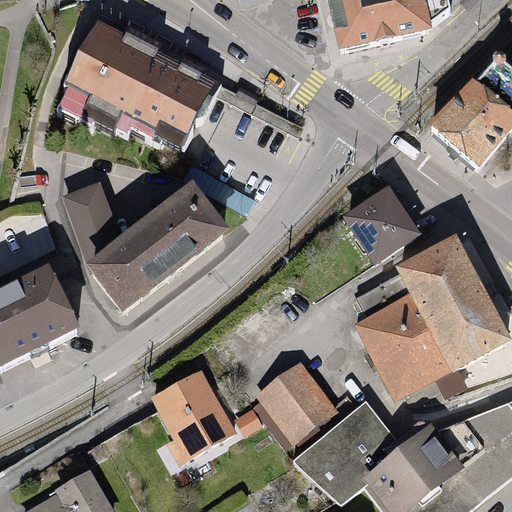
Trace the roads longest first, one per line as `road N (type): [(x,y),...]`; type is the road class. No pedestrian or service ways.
road 1 (unknown): [(511,392),(439,416),(400,418),(368,394),(336,330),(344,298),(357,286),(452,230),(488,224)]
road 2 (unclassified): [(110,364),(67,279),(41,161),(45,108),(93,0)]
road 3 (residential): [(110,364),(264,236),(349,120)]
road 4 (secondary): [(349,120),(511,242)]
road 5 (residential): [(349,120),(493,0)]
road 6 (secondary): [(225,29),(349,120)]
road 7 (residential): [(0,425),(110,364)]
